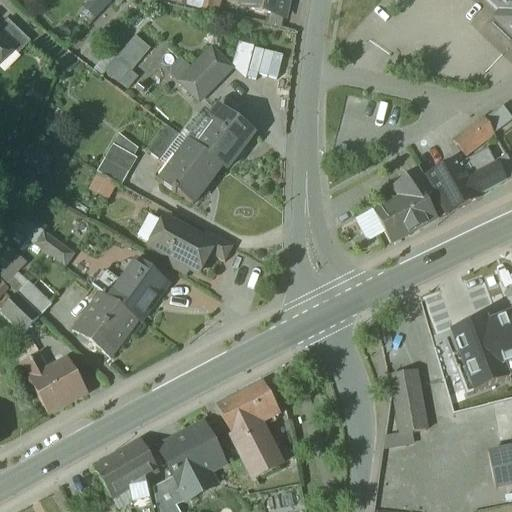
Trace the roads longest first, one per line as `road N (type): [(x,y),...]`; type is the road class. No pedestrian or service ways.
road 1 (secondary): [(316,324),(0,491)]
road 2 (residential): [(313,72),(300,207),(316,324)]
road 3 (secondary): [(511,227),(316,324)]
road 4 (residential): [(313,72),(461,104),(494,103),(511,89)]
road 5 (residential): [(356,511),(360,442),(348,389),(316,324)]
